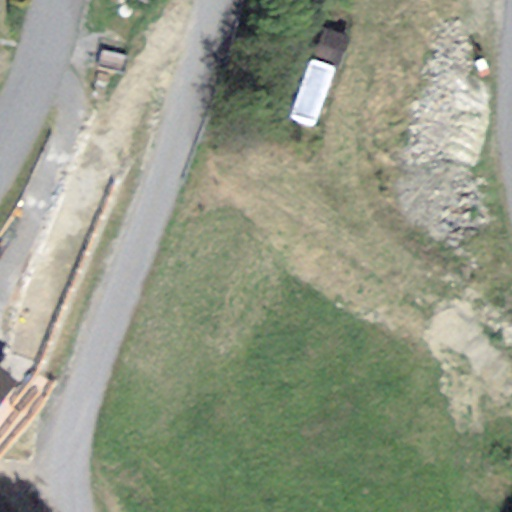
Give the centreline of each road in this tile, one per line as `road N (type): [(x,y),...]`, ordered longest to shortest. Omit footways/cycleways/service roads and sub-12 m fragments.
road 1 (tertiary): [(221,0),(169,172),(80,408),(66,472),(68,511)]
road 2 (tertiary): [(0,159),(40,77),(62,0)]
